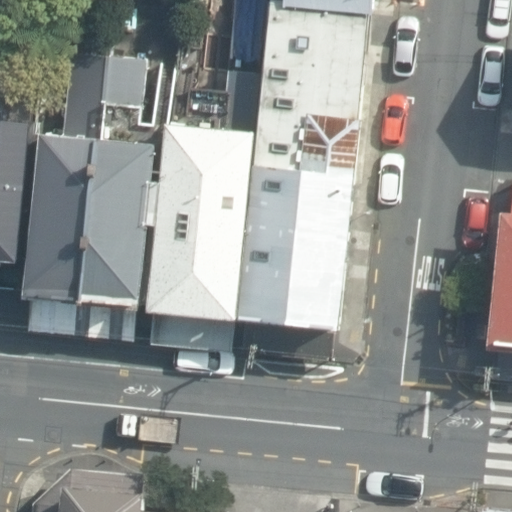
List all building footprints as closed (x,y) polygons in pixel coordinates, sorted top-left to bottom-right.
[(290,7),(377,14),(378,0),(289,0),(291,0),(290,7)] [(30,331),(86,336),(114,57),(72,54),(65,132),(45,130),(32,262),(30,296),(33,296),(30,331)] [(114,57),(86,336),(138,341),(141,307),(146,307),(160,143),(144,142),(151,61),(114,57)] [(156,343),(235,351),(238,320),(243,320),(262,129),(257,129),(262,75),(233,72),(228,127),(172,121),(154,310),(159,311),(156,343)] [(248,316),(345,325),(368,116),(364,116),(367,86),(331,83),(330,97),(313,95),(306,166),(262,162),(248,316)] [(0,258),(32,262),(45,130),(47,113),(0,108),(0,258)] [(511,210),(507,210),(494,348),(502,349),(499,378),(511,379),(511,210)] [(150,511),(151,504),(145,503),(147,478),(72,471),(71,476),(35,509),(34,511),(150,511)]
